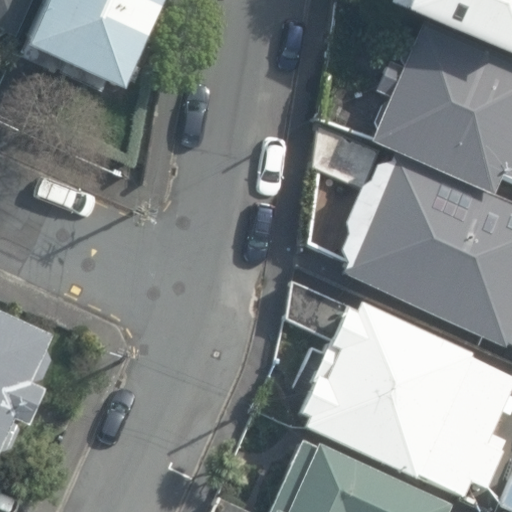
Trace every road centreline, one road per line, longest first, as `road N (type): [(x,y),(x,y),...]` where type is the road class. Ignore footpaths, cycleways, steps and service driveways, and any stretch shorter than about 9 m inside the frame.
road 1 (residential): [(282,0),(235,271)]
road 2 (residential): [(235,271),(122,511)]
road 3 (residential): [(0,177),(235,271)]
